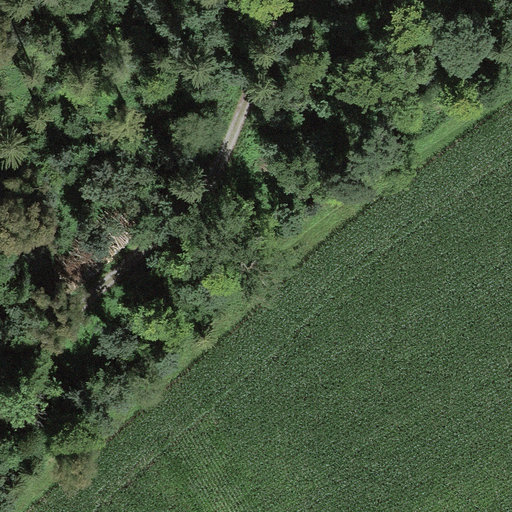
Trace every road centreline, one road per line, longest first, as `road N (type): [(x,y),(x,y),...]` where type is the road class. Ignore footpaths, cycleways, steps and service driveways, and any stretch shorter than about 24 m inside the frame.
road 1 (track): [(280,0),(204,194),(0,380)]
road 2 (track): [(204,194),(234,232),(249,280),(242,342),(302,511)]
